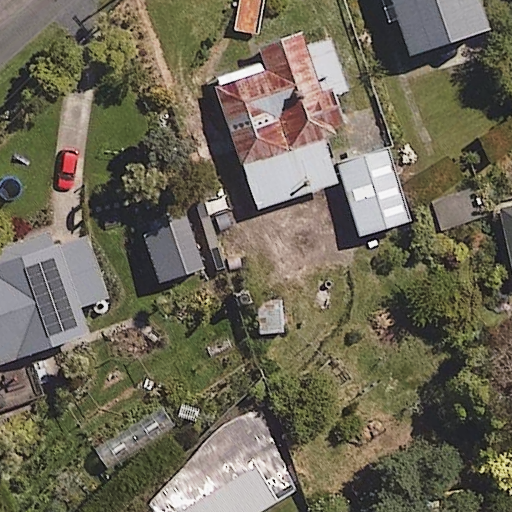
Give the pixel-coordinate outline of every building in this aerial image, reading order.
[(476,27),(467,0),(383,0),(400,51),(476,27)] [(300,44),(297,35),(255,50),(259,62),(207,80),(251,207),(329,180),(313,134),(335,127),(324,94),(350,85),(333,33),(300,44)] [(401,221),(383,151),(334,163),(351,233),(401,221)] [(511,206),(495,209),(510,282),(511,281),(511,206)] [(182,211),(135,224),(151,280),(198,267),(182,211)] [(80,234),(49,246),(44,234),(0,249),(0,359),(79,330),(71,306),(102,295),(80,234)] [(0,406),(36,396),(29,371),(0,379),(0,406)] [(170,425),(160,408),(91,451),(101,468),(170,425)] [(245,511),(289,486),(254,414),(155,493),(166,511),(245,511)]
